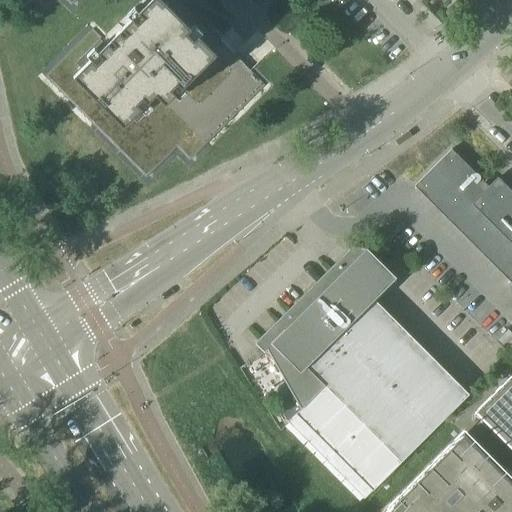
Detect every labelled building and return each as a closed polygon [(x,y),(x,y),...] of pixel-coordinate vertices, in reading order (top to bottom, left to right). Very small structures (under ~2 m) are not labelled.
[(28,0),(43,15),(57,1),(70,14),(84,0),(28,0)] [(168,0),(149,0),(121,28),(106,44),(87,25),(40,72),(93,124),(88,129),(145,186),(175,156),(188,169),(210,148),(205,144),(264,86),(250,71),(223,45),(219,41),(210,31),(207,34),(205,36),(168,0)] [(511,192),(497,177),(494,180),(488,187),(450,149),(414,186),(511,284),(511,192)] [(264,353),(266,350),(283,379),(289,390),(288,392),(286,394),(284,396),(283,398),(282,401),(282,403),(281,406),(281,409),(282,411),(282,414),(283,416),(285,419),(286,421),(288,423),(363,499),(468,395),(460,387),(373,300),(383,289),(395,278),(372,256),(365,248),(354,247),(352,247),(351,246),(344,253),(254,343),(264,353)] [(511,352),(511,334),(510,333),(507,330),(496,341),(510,355),(511,352)] [(511,511),(511,377),(476,414),(511,450),(511,479),(511,480),(465,433),(386,511),(511,511)]
